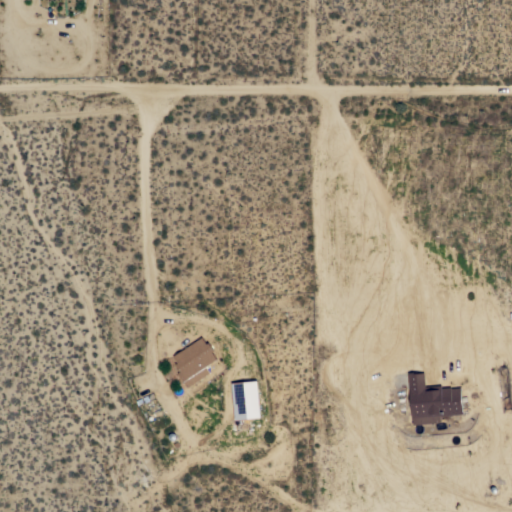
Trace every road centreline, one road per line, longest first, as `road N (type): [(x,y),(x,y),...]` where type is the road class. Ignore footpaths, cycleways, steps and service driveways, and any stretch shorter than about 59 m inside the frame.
road 1 (residential): [(0,90),(511,94)]
road 2 (residential): [(150,95),(143,160),(158,375),(188,442),(311,511)]
